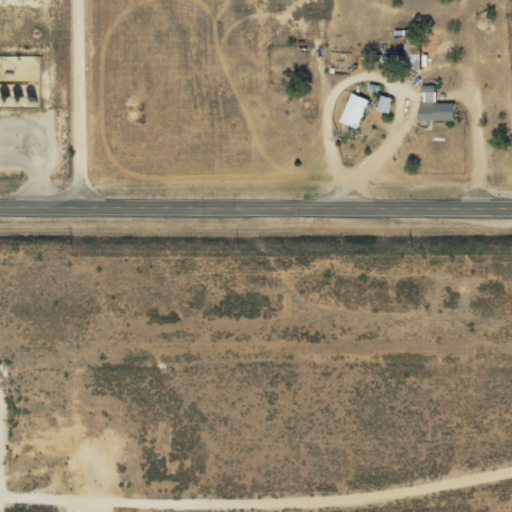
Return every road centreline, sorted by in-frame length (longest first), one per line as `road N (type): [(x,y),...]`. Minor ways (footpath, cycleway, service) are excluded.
road 1 (secondary): [(511,205),(0,204)]
road 2 (track): [(511,452),(325,509),(119,511)]
road 3 (residential): [(75,204),(74,0)]
